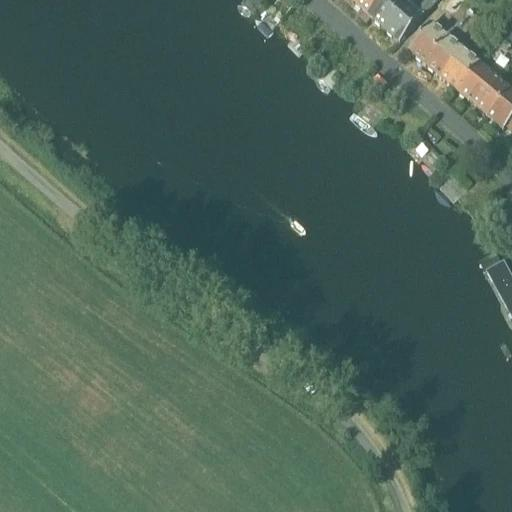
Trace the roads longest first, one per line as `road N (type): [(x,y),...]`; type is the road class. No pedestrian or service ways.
road 1 (unclassified): [(399,511),(370,450),(338,413),(139,268),(0,147)]
road 2 (unclassified): [(511,181),(309,0)]
